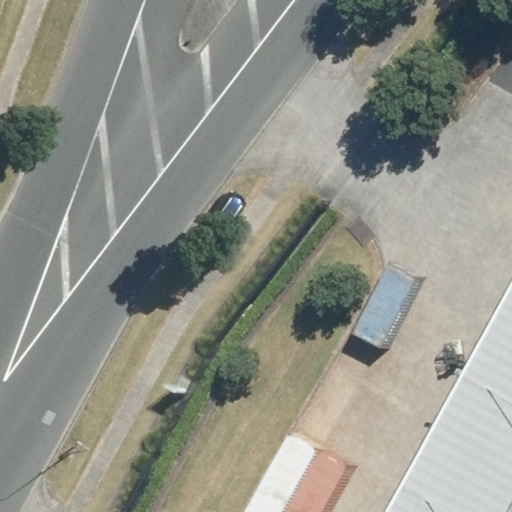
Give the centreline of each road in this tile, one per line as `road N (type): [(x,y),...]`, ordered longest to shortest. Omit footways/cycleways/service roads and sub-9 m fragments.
road 1 (tertiary): [(314,0),(262,72),(0,362)]
road 2 (tertiary): [(0,344),(119,0)]
